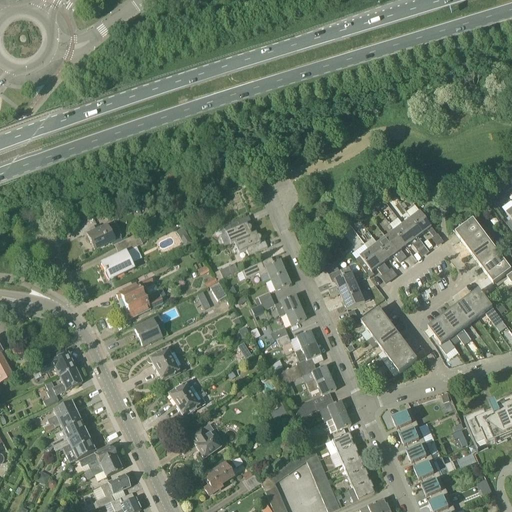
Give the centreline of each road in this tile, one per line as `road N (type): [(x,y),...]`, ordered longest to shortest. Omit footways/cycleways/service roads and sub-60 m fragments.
road 1 (primary): [(0,175),(511,10)]
road 2 (primary): [(444,0),(0,143)]
road 3 (residential): [(168,511),(92,349),(72,323),(42,305),(0,298)]
road 4 (residential): [(363,407),(265,186)]
road 5 (residential): [(411,321),(392,291),(440,254),(450,255),(463,282),(417,317)]
